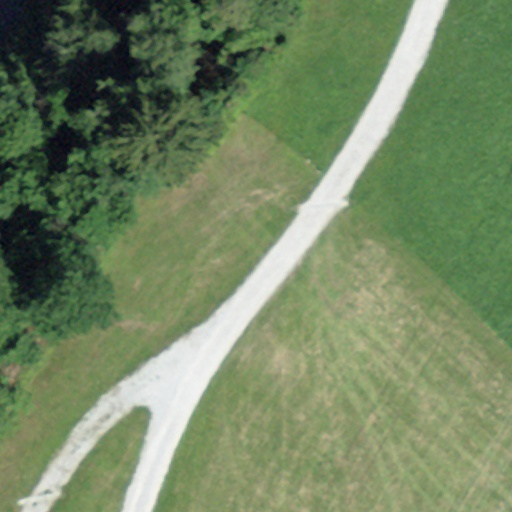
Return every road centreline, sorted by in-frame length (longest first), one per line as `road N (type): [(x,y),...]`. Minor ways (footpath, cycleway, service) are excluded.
road 1 (track): [(202,358),(310,223),(427,29),(435,0)]
road 2 (track): [(202,358),(96,418),(26,511)]
road 3 (track): [(137,511),(180,394),(202,358)]
